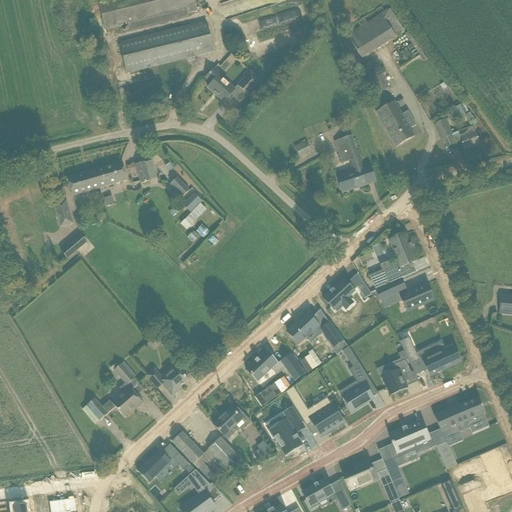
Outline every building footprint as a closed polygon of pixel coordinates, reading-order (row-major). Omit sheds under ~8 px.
[(97,0),(105,31),(126,26),(127,32),(188,17),(187,14),(197,12),(194,0),(97,0)] [(347,36),(362,58),(403,32),(389,9),(347,36)] [(119,43),(124,63),(126,73),(213,52),(206,22),(119,43)] [(205,78),(212,84),(208,88),(223,102),(234,90),(219,76),(220,75),(214,69),(205,78)] [(248,96),(262,81),(250,70),(250,71),(248,69),(242,76),(244,77),(236,86),(248,96)] [(361,83),(370,100),(384,92),(376,76),(361,83)] [(415,137),(394,101),(376,112),(390,136),(396,148),(415,137)] [(453,109),(457,117),(465,113),(461,105),(453,109)] [(433,125),(440,140),(452,135),(444,120),(433,125)] [(474,127),(483,139),(487,136),(479,124),(474,127)] [(458,132),(452,135),(454,141),(460,138),(464,149),(479,143),(476,134),(473,126),(458,132)] [(353,172),(336,177),(342,193),(375,182),(370,168),(364,170),(363,168),(362,168),(351,136),(334,141),(342,164),(349,161),(353,172)] [(294,147),(299,156),(310,150),(306,141),(294,147)] [(122,162),(94,170),(100,189),(127,181),(122,162)] [(149,181),(144,162),(135,165),(141,184),(149,181)] [(169,171),(174,168),(170,162),(165,166),(169,171)] [(100,189),(94,170),(67,178),(72,197),(100,189)] [(170,185),(182,198),(189,191),(176,178),(170,185)] [(183,205),(190,212),(200,202),(193,195),(183,205)] [(54,204),(60,227),(72,224),(66,201),(54,204)] [(175,207),(169,212),(173,216),(179,211),(175,207)] [(200,227),(196,231),(202,237),(206,232),(200,227)] [(399,264),(369,276),(375,291),(405,277),(401,267),(417,261),(413,251),(413,250),(413,249),(412,250),(410,245),(411,245),(411,244),(410,244),(406,234),(389,241),(393,251),(393,252),(394,252),(396,257),(395,257),(396,258),(399,264)] [(60,252),(67,260),(87,243),(80,235),(60,252)] [(401,279),(376,291),(380,301),(405,289),(401,279)] [(330,293),(323,299),(328,304),(331,307),(336,303),(338,306),(340,304),(346,310),(352,303),(347,298),(354,291),(343,280),(333,290),(332,289),(332,290),(333,290),(331,293),(330,292),(329,292),(330,293)] [(427,284),(400,295),(406,311),(434,300),(427,284)] [(499,314),(511,315),(511,296),(501,295),(499,314)] [(298,323),(287,333),(298,345),(318,326),(306,314),(297,322),(298,323)] [(330,324),(321,330),(333,347),(342,341),(330,324)] [(409,338),(399,342),(410,365),(419,361),(409,338)] [(443,349),(421,359),(429,376),(460,362),(454,347),(444,352),(443,349)] [(267,353),(247,371),(258,383),(272,370),(278,376),(286,369),(295,382),(304,375),(290,356),(281,362),(277,365),(267,353)] [(390,371),(380,375),(384,386),(385,385),(388,393),(404,387),(399,375),(408,371),(403,358),(387,365),(390,371)] [(121,364),(114,371),(127,386),(134,379),(121,364)] [(361,387),(343,399),(352,413),(373,399),(367,390),(373,386),(359,364),(350,370),(361,387)] [(154,369),(146,376),(151,382),(155,387),(160,383),(172,397),(177,393),(175,391),(188,380),(181,373),(175,366),(161,378),(154,369)] [(274,384),(255,397),(261,407),(281,394),(274,384)] [(119,398),(112,404),(117,410),(124,418),(134,409),(136,410),(143,404),(137,396),(129,387),(117,397),(119,398)] [(293,387),(285,393),(306,427),(307,427),(312,423),(316,430),(320,437),(321,438),(322,438),(321,437),(326,434),(327,435),(327,434),(327,433),(334,429),(334,430),(335,430),(334,429),(342,424),(343,424),(331,404),(331,405),(327,398),(308,410),(293,387)] [(450,409),(434,416),(444,440),(469,429),(469,427),(486,420),(483,415),(485,414),(478,398),(459,406),(458,406),(450,410),(450,409)] [(95,400),(86,406),(99,422),(107,415),(95,400)] [(231,408),(213,425),(220,432),(227,440),(239,429),(236,425),(245,417),(238,408),(234,411),(231,408)] [(288,421),(270,432),(285,455),(301,445),(294,434),(295,433),(296,433),(304,428),(292,409),(284,414),(288,421)] [(390,434),(389,435),(392,443),(391,443),(392,445),(398,459),(415,452),(417,455),(432,448),(421,421),(406,427),(405,427),(405,428),(402,429),(402,428),(401,429),(403,431),(390,436),(390,434)] [(182,433),(172,443),(179,450),(193,464),(203,455),(189,440),(182,433)] [(220,439),(208,450),(226,470),(238,458),(220,439)] [(259,446),(263,451),(255,458),(259,461),(271,451),(263,442),(259,446)] [(446,442),(436,447),(446,470),(456,466),(446,442)] [(158,450),(138,471),(150,483),(170,463),(158,450)] [(497,450),(487,455),(490,461),(489,461),(503,494),(511,490),(511,474),(504,455),(500,457),(497,450)] [(178,453),(172,459),(184,470),(190,475),(195,470),(189,465),(178,453)] [(383,462),(386,470),(392,483),(402,479),(397,468),(393,458),(383,462)] [(354,467),(342,472),(350,490),(375,479),(368,462),(354,468),(354,467)] [(202,500),(185,511),(209,511),(215,508),(211,503),(205,495),(215,488),(215,487),(212,484),(211,485),(210,486),(195,470),(190,475),(186,478),(198,494),(202,500)] [(386,470),(377,474),(383,487),(392,483),(386,470)] [(314,486),(302,493),(306,499),(305,499),(311,510),(319,506),(317,503),(333,494),(325,480),(317,484),(316,483),(316,484),(316,485),(314,486),(314,485),(313,485),(314,486)] [(344,491),(333,496),(341,511),(350,506),(344,491)] [(483,491),(470,496),(476,511),(478,511),(490,507),(483,491)] [(456,495),(446,499),(451,511),(452,511),(462,508),(456,495)] [(68,500),(49,502),(50,511),(73,511),(77,511),(76,505),(77,505),(76,499),(75,500),(75,499),(73,499),(73,498),(69,499),(68,499),(68,500)]
